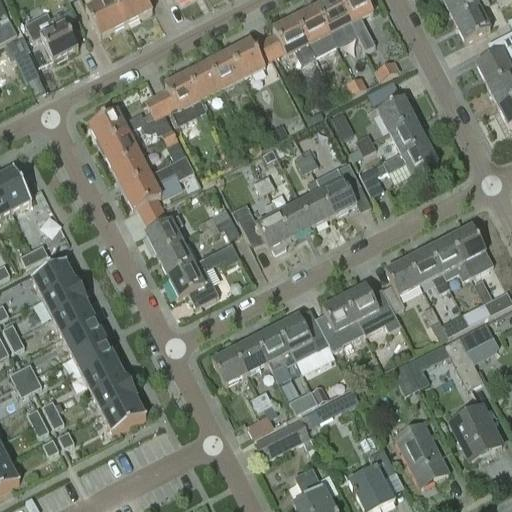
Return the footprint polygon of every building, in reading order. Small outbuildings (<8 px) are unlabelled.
[(143,0),(116,0),(112,2),(126,30),(152,17),(143,0)] [(364,0),(342,0),(338,2),(352,29),(359,43),(364,54),(375,49),(362,24),(374,18),(364,0)] [(485,0),(451,0),(443,4),(454,26),(478,14),(490,8),(485,0)] [(511,0),(504,0),(496,4),(500,13),(511,7),(511,0)] [(126,30),(112,2),(87,15),(101,43),(126,30)] [(352,29),(338,2),(317,13),(331,40),(342,34),(350,48),(359,43),(352,29)] [(331,40),(317,13),(295,24),(309,51),(317,64),(337,53),(330,41),(331,40)] [(490,36),(478,14),(454,26),(465,49),(490,36)] [(47,19),(25,30),(33,47),(41,43),(53,67),(77,54),(60,21),(51,26),(47,19)] [(309,51),(295,24),(273,36),(276,40),(267,45),(276,63),(285,59),(287,63),(299,56),(306,70),(317,64),(309,51)] [(0,50),(17,41),(10,27),(0,31),(0,50)] [(24,43),(4,52),(10,68),(15,65),(26,89),(27,89),(34,103),(46,98),(28,58),(30,57),(24,43)] [(252,47),(230,58),(244,84),(266,73),(264,69),(272,65),(263,47),(254,51),(252,47)] [(511,78),(511,67),(507,70),(501,57),(476,70),(487,91),(511,78)] [(230,58),(209,69),(222,96),(244,84),(230,58)] [(394,67),(373,77),(379,88),(400,78),(394,67)] [(222,96),(209,69),(187,80),(201,107),(222,96)] [(511,105),(511,78),(487,91),(498,113),(511,105)] [(201,107),(187,80),(166,91),(168,96),(159,100),(168,118),(176,113),(178,116),(171,120),(178,133),(206,119),(200,107),(201,107)] [(354,86),(360,98),(367,94),(361,83),(354,86)] [(369,98),(374,108),(399,95),(394,85),(369,98)] [(360,98),(354,86),(345,91),(351,102),(360,98)] [(145,108),(151,118),(154,124),(164,119),(155,103),(145,108)] [(389,138),(414,125),(403,104),(378,117),(389,138)] [(511,105),(498,113),(509,133),(511,130),(511,105)] [(116,116),(89,130),(100,151),(134,134),(146,128),(142,122),(141,119),(122,128),(116,116)] [(342,118),(330,124),(342,146),(354,140),(342,118)] [(414,125),(389,138),(401,160),(426,147),(414,125)] [(164,146),(175,141),(171,133),(160,139),(164,146)] [(134,134),(100,151),(111,172),(138,159),(131,146),(138,142),(135,135),(134,134)] [(372,148),(368,140),(354,147),(358,155),(372,148)] [(175,141),(164,146),(168,154),(179,148),(175,141)] [(256,144),(249,148),(255,159),(262,155),(256,144)] [(426,147),(401,160),(359,181),(370,204),(383,197),(376,183),(387,177),(388,180),(406,171),(413,182),(438,169),(426,147)] [(255,159),(249,148),(241,152),(247,163),(255,159)] [(372,148),(358,155),(362,163),(376,156),(372,148)] [(149,180),(138,159),(111,172),(122,194),(149,180)] [(311,176),(305,162),(303,163),(300,159),(293,163),(303,180),(311,176)] [(311,159),(305,162),(311,176),(318,172),(311,159)] [(122,194),(134,216),(138,214),(143,224),(161,214),(157,205),(161,203),(155,191),(176,181),(179,187),(194,179),(185,162),(170,170),(149,180),(122,194)] [(337,175),(316,185),(336,222),(358,211),(351,197),(360,192),(348,169),(337,175)] [(0,195),(12,219),(32,208),(15,175),(0,182),(0,195)] [(268,181),(261,185),(268,198),(275,195),(268,181)] [(268,198),(261,185),(252,190),(260,203),(268,198)] [(336,222),(316,185),(305,191),(313,203),(301,209),(314,233),(336,222)] [(49,255),(69,245),(42,194),(30,200),(34,208),(21,215),(30,231),(26,233),(33,246),(42,241),(49,255)] [(0,224),(12,219),(0,195),(0,224)] [(258,231),(245,210),(231,217),(237,228),(238,227),(250,249),(263,242),(270,255),(272,254),(275,260),(287,254),(285,248),(292,244),(280,220),(278,221),(272,208),(263,213),(269,226),(258,231)] [(301,209),(280,220),(292,244),(314,233),(301,209)] [(202,237),(230,222),(226,215),(212,222),(198,229),(202,237)] [(156,260),(182,247),(175,235),(183,232),(178,222),(170,225),(168,227),(163,218),(145,228),(149,237),(145,239),(156,260)] [(240,241),(230,222),(202,237),(207,246),(223,237),(229,247),(240,241)] [(452,244),(465,269),(486,257),(474,233),(452,244)] [(465,269),(452,244),(430,255),(446,286),(458,281),(462,288),(471,284),(463,269),(465,269)] [(182,247),(156,260),(167,281),(193,268),(182,247)] [(233,248),(213,258),(218,266),(237,256),(233,248)] [(48,262),(43,251),(32,257),(37,268),(48,262)] [(446,286),(430,255),(409,267),(421,291),(432,285),(439,300),(449,295),(445,287),(446,286)] [(32,257),(20,263),(26,273),(37,268),(32,257)] [(193,269),(193,268),(167,281),(180,305),(188,300),(196,314),(219,302),(205,275),(208,273),(203,264),(193,269)] [(421,291),(409,267),(387,278),(393,290),(382,295),(390,310),(395,318),(405,313),(399,303),(421,291)] [(32,285),(42,305),(76,287),(75,287),(66,268),(32,285)] [(4,271),(0,273),(0,286),(10,282),(4,271)] [(482,285),(474,290),(484,309),(484,310),(490,322),(511,310),(511,308),(507,298),(492,305),(482,285)] [(86,307),(76,287),(42,305),(52,324),(86,307)] [(367,292),(345,303),(358,328),(365,341),(386,329),(390,337),(402,331),(395,318),(390,310),(380,315),(367,292)] [(358,328),(345,303),(322,315),(335,339),(357,328),(358,328)] [(87,307),(86,307),(52,324),(62,343),(96,326),(86,308),(87,307)] [(484,310),(484,309),(477,313),(463,320),(469,332),(490,322),(484,310)] [(0,327),(9,323),(3,311),(0,312),(0,327)] [(448,343),(442,331),(431,312),(422,316),(429,328),(428,329),(439,348),(448,343)] [(442,331),(448,343),(469,332),(463,320),(442,331)] [(316,330),(306,334),(299,321),(277,333),(296,368),(317,358),(328,353),(316,330)] [(106,346),(96,326),(62,343),(72,363),(106,346)] [(485,328),(459,342),(477,377),(486,372),(476,353),(493,344),(485,328)] [(19,342),(13,330),(2,336),(8,347),(19,342)] [(296,368),(277,333),(256,344),(269,369),(268,369),(272,378),(285,371),(286,373),(296,368)] [(14,358),(25,353),(19,342),(8,347),(14,358)] [(477,377),(459,342),(442,351),(466,397),(483,388),(477,377)] [(256,344),(234,355),(247,380),(269,369),(256,344)] [(116,365),(106,346),(72,363),(82,382),(116,365)] [(0,365),(9,361),(3,350),(0,351),(0,365)] [(247,380),(234,355),(212,366),(224,392),(247,380)] [(125,383),(116,365),(82,382),(92,401),(126,383),(125,383)] [(406,369),(391,377),(404,403),(419,395),(406,369)] [(36,381),(30,370),(22,374),(20,376),(26,387),(36,381)] [(20,376),(17,377),(9,381),(15,392),(26,387),(20,376)] [(32,398),(34,397),(42,393),(36,381),(26,387),(32,398)] [(136,403),(126,383),(92,401),(102,420),(136,403)] [(288,404),(300,400),(293,384),(282,389),(288,404)] [(15,392),(21,404),(29,400),(32,398),(26,387),(15,392)] [(265,397),(258,401),(265,414),(272,410),(265,397)] [(311,397),(288,409),(295,422),(318,410),(311,397)] [(265,414),(258,401),(250,405),(257,418),(264,415),(265,414)] [(137,403),(136,403),(102,420),(113,441),(146,423),(136,404),(137,403)] [(59,419),(53,407),(42,413),(48,424),(59,419)] [(482,413),(451,429),(471,467),(502,451),(482,413)] [(37,415),(27,421),(33,432),(43,427),(37,415)] [(54,435),(64,430),(59,419),(48,424),(54,435)] [(246,432),(252,444),(273,433),(267,421),(246,432)] [(299,426),(253,450),(261,466),(308,443),(299,426)] [(33,432),(38,443),(49,438),(43,427),(33,432)] [(422,429),(396,443),(422,493),(448,479),(422,429)] [(68,438),(58,443),(64,455),(74,449),(68,438)] [(59,457),(53,446),(43,451),(49,463),(59,457)] [(0,473),(9,469),(0,451),(0,473)] [(374,475),(348,488),(360,511),(386,511),(395,508),(383,486),(395,480),(382,456),(368,464),(374,475)] [(0,498),(19,489),(9,469),(0,473),(0,498)] [(312,474),(293,484),(304,505),(294,510),(295,511),(332,511),(322,492),(312,474)]
